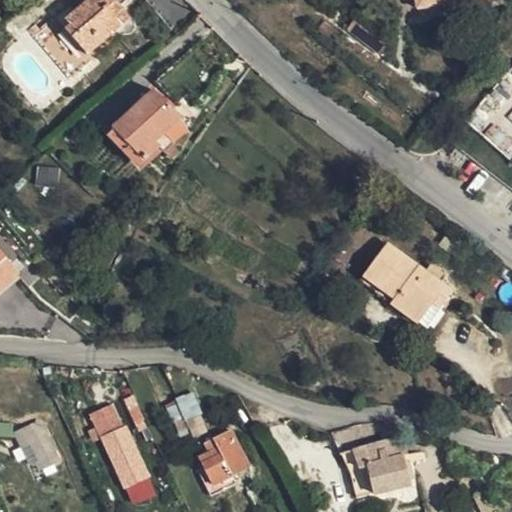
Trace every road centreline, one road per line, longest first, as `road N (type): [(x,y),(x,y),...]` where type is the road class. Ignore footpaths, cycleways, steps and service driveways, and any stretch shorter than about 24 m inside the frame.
road 1 (unclassified): [(0,347),(176,358),(209,366),(255,398),(311,413),(386,413),(511,447)]
road 2 (residential): [(511,251),(325,112),(211,0)]
